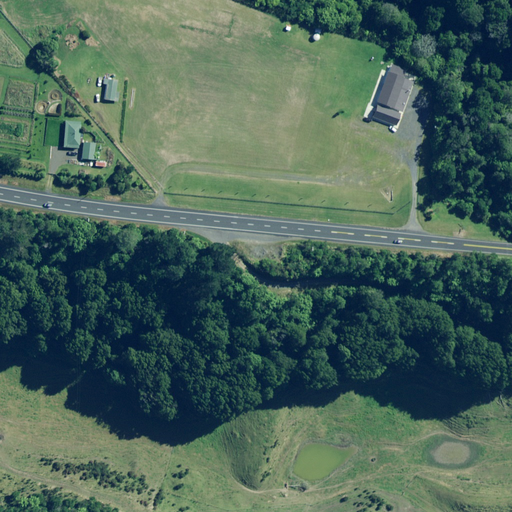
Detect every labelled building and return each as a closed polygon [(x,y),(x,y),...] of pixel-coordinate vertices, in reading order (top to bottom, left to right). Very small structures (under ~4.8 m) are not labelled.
[(312,30),(305,28),(302,41),(310,42),(312,30)] [(408,70),(391,63),(378,102),(403,111),(415,81),(405,77),(408,70)] [(117,80),(103,79),(102,84),(106,84),(104,100),(117,101),(119,92),(115,92),(117,80)] [(400,113),(378,105),(376,109),(374,117),(396,125),(400,113)] [(420,121),(405,116),(401,127),(416,132),(420,121)] [(79,122),(64,121),(62,147),(78,148),(79,122)] [(94,143),(82,142),(81,159),(93,160),(94,143)]
